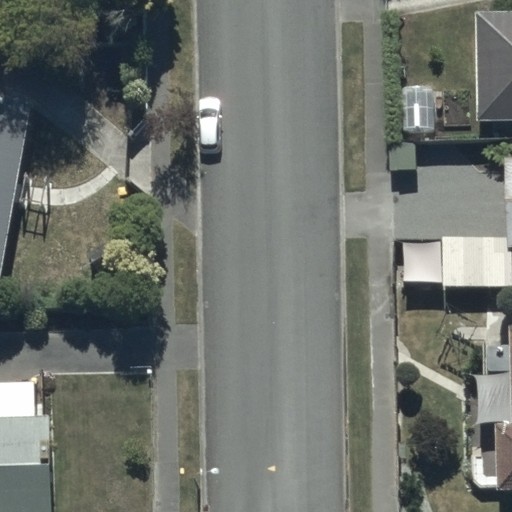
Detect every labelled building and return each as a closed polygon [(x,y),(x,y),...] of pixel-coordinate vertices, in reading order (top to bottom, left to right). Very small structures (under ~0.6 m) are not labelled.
[(511,26),(477,26),(475,132),(511,132),(511,26)] [(0,283),(30,106),(0,100),(0,283)] [(511,166),(507,166),(508,242),(443,242),(444,299),(511,298),(511,166)] [(511,385),(511,435),(499,436),(501,502),(511,502),(511,338),(511,385)] [(0,511),(52,511),(51,428),(38,429),(38,391),(0,393),(0,511)]
